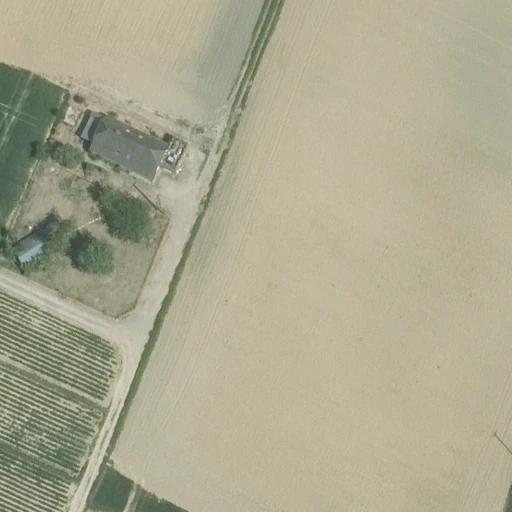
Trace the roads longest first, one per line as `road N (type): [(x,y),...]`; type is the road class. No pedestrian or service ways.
road 1 (track): [(205,196),(162,308),(142,328),(98,319),(0,274)]
road 2 (track): [(142,328),(71,511)]
